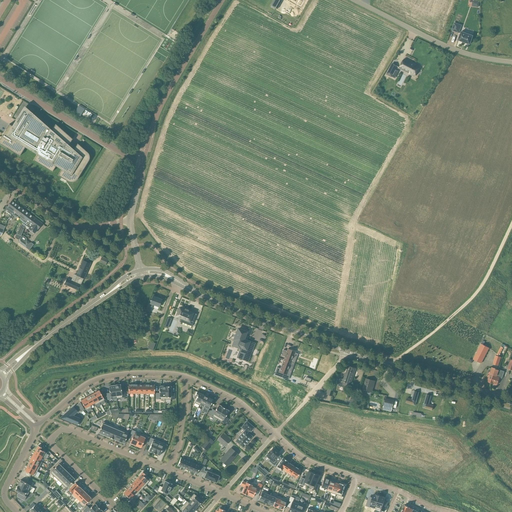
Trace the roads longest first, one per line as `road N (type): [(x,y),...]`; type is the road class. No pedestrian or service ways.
road 1 (residential): [(120,511),(51,444),(60,430),(166,470)]
road 2 (tertiary): [(345,349),(167,275),(141,273)]
road 3 (track): [(394,366),(472,296),(511,223)]
road 4 (unclassified): [(221,0),(167,91),(142,165)]
road 5 (tertiary): [(511,402),(345,349)]
road 6 (unclassified): [(511,62),(450,48),(354,0)]
road 7 (residential): [(40,423),(96,378),(185,376)]
road 8 (residential): [(129,221),(67,222),(0,177)]
road 9 (unclassified): [(113,148),(0,79)]
road 10 (tertiary): [(39,341),(141,273)]
